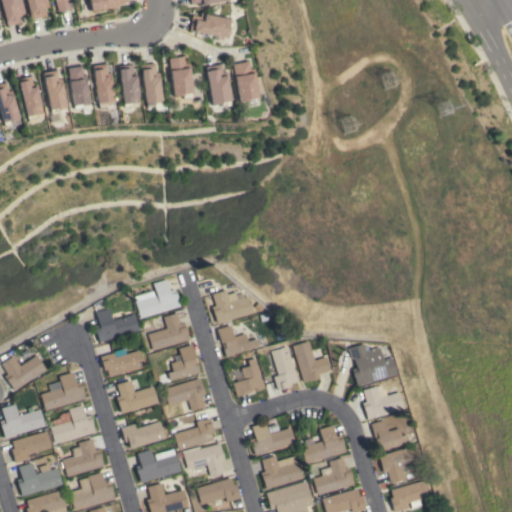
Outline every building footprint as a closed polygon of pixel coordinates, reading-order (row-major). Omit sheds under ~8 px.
[(20,0),(21,3),(24,13),(20,14),(22,22),(7,26),(6,21),(5,21),(0,0),(20,0)] [(46,0),(48,7),(44,8),(46,15),(31,19),(30,15),(29,15),(25,0),(46,0)] [(55,0),(69,0),(71,9),(58,12),(55,0)] [(126,0),(127,1),(117,3),(118,6),(108,8),(107,7),(89,10),(87,3),(89,3),(88,0),(126,0)] [(191,15),(199,16),(200,12),(210,14),(209,15),(233,20),(232,29),(228,28),(226,38),(192,31),(188,30),(191,15)] [(168,58),(184,56),(185,64),(189,63),(190,73),(189,73),(192,98),(183,99),(182,95),(173,96),(168,58)] [(232,63),(247,61),(249,69),(253,68),(254,77),(253,77),(257,102),(248,104),(247,100),(238,102),(232,63)] [(101,110),(99,109),(98,108),(92,65),(105,63),(107,73),(110,72),(111,81),(110,81),(114,108),(101,110)] [(141,70),(141,69),(141,65),(154,63),(155,73),(158,72),(160,83),(158,83),(161,102),(162,104),(162,105),(162,107),(161,109),(159,109),(157,109),(155,109),(154,109),(153,108),(153,106),(146,107),(141,70)] [(118,66),(131,64),(133,74),(135,74),(139,102),(132,103),(133,106),(123,107),(118,66)] [(205,66),(220,64),(221,72),(224,71),(230,105),(221,107),(220,103),(211,104),(205,66)] [(80,66),(82,75),(85,75),(87,85),(86,86),(89,104),(81,106),(81,109),(73,110),(67,68),(80,66)] [(55,70),(57,79),(60,78),(63,89),(61,89),(65,108),(57,109),(58,113),(51,114),(42,77),(43,77),(42,73),(55,70)] [(16,79),(30,76),(33,85),(35,85),(42,112),(35,114),(37,121),(28,123),(26,116),(16,79)] [(0,115),(0,83),(5,82),(7,91),(11,90),(14,100),(13,101),(18,119),(10,121),(11,124),(4,126),(3,122),(2,122),(0,115)] [(139,318),(134,301),(135,301),(133,295),(139,293),(141,299),(144,298),(142,292),(152,289),(154,295),(156,295),(152,283),(166,279),(169,290),(174,288),(177,297),(176,297),(179,306),(139,318)] [(215,323),(211,306),(214,305),(211,294),(225,290),(226,294),(235,292),(235,295),(243,293),(244,297),(248,295),(252,312),(215,323)] [(97,342),(93,325),(98,324),(94,312),(108,308),(111,320),(133,313),(138,330),(97,342)] [(151,350),(146,333),(155,331),(152,322),(163,319),(162,316),(176,312),(180,324),(184,322),(186,330),(185,330),(188,339),(151,350)] [(259,348),(239,353),(239,351),(234,352),(235,354),(224,357),(222,348),(223,348),(221,342),(220,343),(216,328),(229,325),(233,336),(244,333),(246,341),(256,339),(259,348)] [(329,370),(317,374),(318,377),(302,382),(291,345),(308,340),(313,359),(325,356),(329,370)] [(355,386),(351,372),(356,371),(353,358),(350,359),(346,348),(363,343),(365,350),(378,346),(382,359),(391,357),(396,374),(355,386)] [(169,380),(166,372),(171,371),(169,363),(181,359),(177,348),(191,344),(199,372),(190,375),(190,374),(169,380)] [(296,381),(289,383),(290,386),(276,390),(272,376),(273,376),(272,372),(271,372),(269,365),(270,365),(267,355),(270,354),(270,351),(286,346),(296,381)] [(107,377),(105,369),(103,370),(99,356),(112,352),(114,357),(113,351),(123,348),(125,353),(138,350),(143,366),(107,377)] [(12,390),(3,376),(6,373),(0,364),(0,362),(11,355),(18,365),(35,354),(44,369),(12,390)] [(255,363),(260,379),(261,379),(264,388),(255,390),(255,389),(249,390),(250,392),(236,396),(232,382),(243,379),(240,367),(255,363)] [(44,410),(39,393),(49,391),(47,384),(59,381),(57,376),(71,371),(75,386),(80,384),(82,389),(81,389),(84,398),(44,410)] [(167,405),(162,388),(199,377),(201,386),(202,386),(205,394),(200,395),(204,407),(190,411),(187,399),(167,405)] [(120,413),(115,396),(119,395),(115,384),(129,380),(132,391),(152,386),(156,402),(120,413)] [(366,419),(364,411),(363,411),(361,402),(365,401),(361,389),(375,385),(376,386),(379,385),(380,389),(383,388),(385,395),(397,391),(400,400),(399,400),(402,408),(366,419)] [(3,438),(1,429),(0,429),(0,423),(4,422),(0,408),(13,404),(16,416),(38,409),(43,425),(3,438)] [(54,444),(49,426),(53,425),(53,426),(70,421),(67,408),(80,405),(84,416),(89,414),(94,432),(54,444)] [(177,450),(173,433),(196,426),(195,421),(209,417),(214,435),(211,436),(212,439),(177,450)] [(408,442),(378,452),(369,423),(383,419),(385,425),(393,423),(395,428),(397,428),(400,436),(406,434),(408,442)] [(128,448),(126,441),(124,442),(119,427),(133,423),(134,428),(159,421),(164,438),(128,448)] [(294,444),(253,455),(248,438),(253,437),(250,426),(264,422),(267,433),(268,433),(266,426),(276,424),(278,430),(289,427),(294,444)] [(304,463),(299,447),(321,440),(318,429),(331,424),(335,436),(340,434),(342,442),(345,451),(304,463)] [(26,454),(28,459),(13,463),(10,449),(13,448),(10,440),(45,430),(50,447),(26,454)] [(66,476),(61,459),(73,456),(71,448),(78,446),(76,442),(91,438),(94,450),(98,449),(103,466),(66,476)] [(186,469),(182,453),(218,443),(221,451),(223,459),(220,460),(223,472),(209,476),(206,464),(186,469)] [(414,444),(419,461),(400,467),(403,479),(389,483),(386,471),(382,472),(380,464),(377,455),(414,444)] [(139,483),(136,474),(134,469),(140,468),(135,453),(149,448),(152,460),(154,459),(153,454),(172,448),(174,454),(179,471),(139,483)] [(301,477),(264,488),(259,472),(263,471),(260,459),(274,455),(275,461),(293,455),(295,462),(296,461),(301,477)] [(316,494),(311,478),(321,475),(319,469),(329,466),(327,460),(341,456),(345,468),(348,467),(353,484),(316,494)] [(20,496),(18,487),(17,487),(16,483),(21,481),(17,466),(30,462),(34,474),(39,472),(37,466),(47,463),(49,469),(56,467),(60,484),(20,496)] [(73,510),(68,491),(80,488),(78,480),(87,477),(87,475),(100,471),(104,486),(110,485),(111,489),(111,490),(113,498),(73,510)] [(230,477),(232,484),(235,484),(239,497),(225,501),(224,497),(200,504),(195,487),(230,477)] [(429,496),(417,499),(420,507),(411,509),(409,502),(405,503),(406,507),(393,511),(389,498),(392,497),(390,489),(424,479),(429,496)] [(304,480),(309,497),(301,499),(303,506),(290,510),(290,511),(275,511),(274,508),(269,509),(265,496),(266,496),(265,492),(304,480)] [(164,511),(148,511),(145,499),(149,498),(146,486),(160,482),(163,494),(182,489),(187,506),(164,511)] [(365,509),(354,511),(350,511),(350,508),(346,509),(347,511),(325,511),(321,498),(355,488),(357,496),(360,495),(365,509)] [(59,489),(64,506),(63,506),(65,511),(61,511),(25,511),(24,508),(27,507),(25,499),(59,489)]
